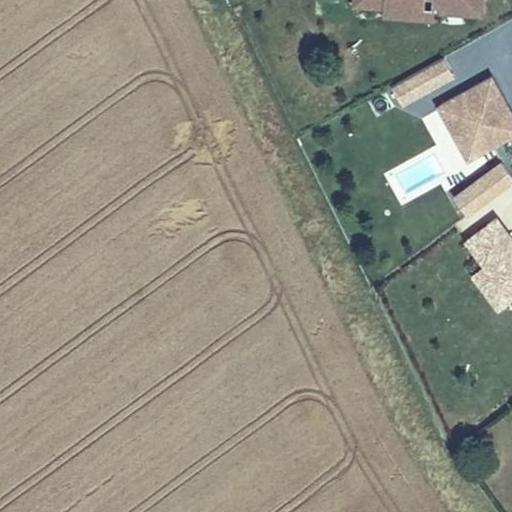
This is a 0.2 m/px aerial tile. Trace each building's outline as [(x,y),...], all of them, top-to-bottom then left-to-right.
[(480,14),(481,0),(353,0),(354,5),(384,7),(403,9),(404,1),(424,3),(424,0),(432,0),(432,4),(441,4),(440,11),(480,14)] [(432,24),(433,9),(424,9),(424,3),(404,1),(403,9),(384,7),(383,20),(432,24)] [(401,103),(454,74),(444,57),(392,86),(401,103)] [(511,134),(511,113),(492,76),(439,105),(458,140),(476,130),(487,148),(511,134)] [(487,148),(476,130),(458,140),(468,158),(487,148)] [(400,149),(389,167),(407,179),(419,161),(400,149)] [(468,215),(511,182),(511,174),(502,161),(455,197),(468,215)] [(511,238),(497,218),(467,240),(510,298),(511,295),(511,238)]
